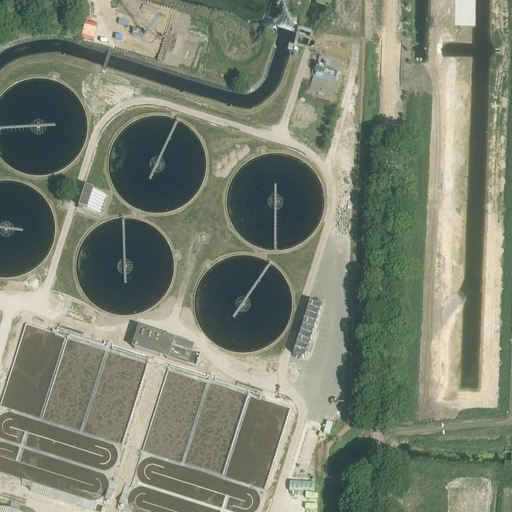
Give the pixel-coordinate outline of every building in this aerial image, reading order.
[(317,66),(315,72),(316,73),(315,76),(321,78),(322,75),(336,79),(338,73),(325,68),(327,62),(325,62),(323,68),(317,66)] [(22,174),(23,175),(30,177),(39,177),(48,176),(56,174),(64,170),(71,164),(77,158),(82,151),(85,142),(86,134),(87,129),(86,120),(84,112),(80,104),(74,97),(68,91),(61,86),(53,82),(44,81),(35,80),(26,82),(18,85),(10,89),(4,95),(0,99),(0,158),(0,159),(7,165),(14,171),(22,174)] [(183,205),(185,204),(190,200),(195,194),(200,186),(203,178),(205,169),(205,164),(204,156),(202,147),(198,139),(193,132),(187,126),(179,121),(171,118),(162,116),(154,116),(145,117),(137,120),(129,125),(122,130),(117,137),(112,145),(110,153),(108,162),(109,171),(111,179),(114,187),(119,195),(125,201),(132,206),(140,210),(149,212),(158,213),(166,212),(175,209),(183,205)] [(228,217),(231,225),(236,233),(242,239),(249,244),(257,248),(266,250),(275,251),(283,250),(292,248),(300,244),(307,238),(313,232),(317,224),(320,216),(322,208),(322,203),(322,194),(319,185),(315,177),(310,170),(304,164),(296,160),(288,156),(280,154),(271,154),(262,156),(254,159),(246,163),(239,169),(234,175),(230,183),(227,191),(226,200),(226,209),(228,217)] [(0,277),(7,278),(15,277),(24,275),(32,271),(39,265),(44,259),(49,251),(52,243),(54,235),(54,230),(53,221),(51,212),(47,205),(42,197),(36,191),(28,187),(19,183),(11,181),(3,181),(0,181),(0,277)] [(87,210),(88,209),(103,214),(109,195),(95,190),(85,187),(79,207),(87,210)] [(167,245),(166,243),(162,238),(156,232),(148,227),(140,223),(132,222),(123,221),(114,223),(106,226),(98,230),(91,236),(86,243),(82,250),(79,259),(78,267),(78,276),(80,285),(83,293),(88,300),(94,306),(101,312),(109,315),(118,318),(127,318),(135,317),(144,315),(152,311),(159,305),(165,299),(169,292),(172,283),(174,275),(174,270),(174,261),(171,253),(167,245)] [(232,256),(226,259),(223,259),(216,264),(209,269),(203,276),(199,284),(196,292),(195,301),(195,310),(197,318),(201,326),(206,334),(212,340),(219,345),(227,349),(235,351),(244,352),(253,351),(261,348),(269,344),(276,339),(282,333),(287,325),(290,317),(292,308),(292,303),(291,295),(289,286),(285,278),(280,271),(273,265),(266,260),(258,257),(249,255),(240,255),(232,256)] [(167,336),(140,328),(133,349),(160,357),(160,356),(167,358),(166,359),(188,366),(195,345),(173,338),(172,340),(166,338),(167,336)]
